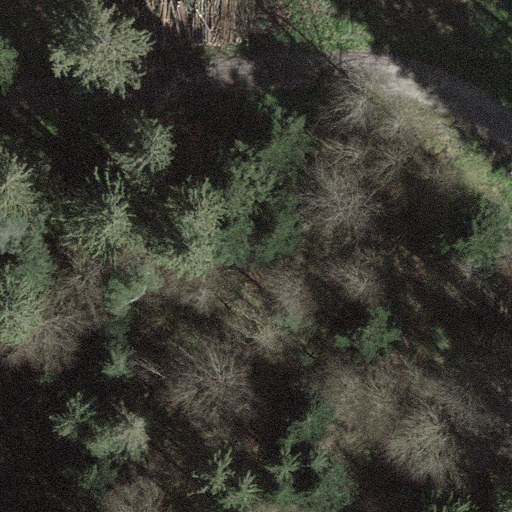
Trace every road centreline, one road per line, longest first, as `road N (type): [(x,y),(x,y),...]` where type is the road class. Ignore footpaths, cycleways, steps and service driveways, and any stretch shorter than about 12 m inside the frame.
road 1 (track): [(511,144),(434,86),(279,67),(0,93)]
road 2 (track): [(375,511),(511,401)]
